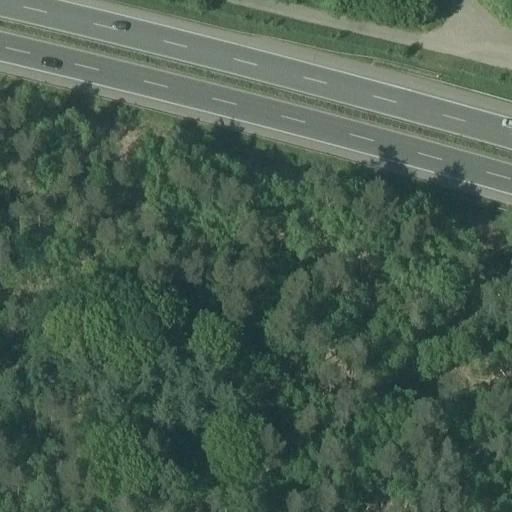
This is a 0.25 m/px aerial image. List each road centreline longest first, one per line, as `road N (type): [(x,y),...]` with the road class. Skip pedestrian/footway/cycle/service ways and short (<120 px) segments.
road 1 (motorway): [(511,135),(0,2)]
road 2 (motorway): [(0,51),(511,183)]
road 3 (track): [(511,45),(467,25),(423,45),(237,0)]
